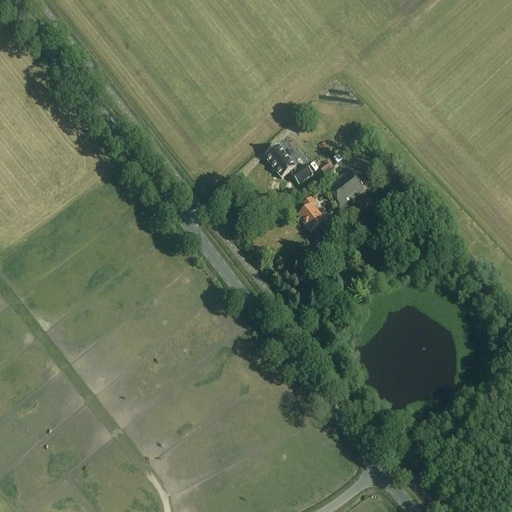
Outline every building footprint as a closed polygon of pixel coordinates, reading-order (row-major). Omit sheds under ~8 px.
[(325,97),(342,113),(352,103),(336,86),(325,97)] [(319,129),(336,151),(345,143),(328,122),(319,129)] [(296,169),(279,148),(265,159),(281,180),(290,173),(293,177),(291,178),(299,187),(312,176),(305,167),(298,173),(295,169),(296,169)] [(363,164),(356,168),(364,183),(372,178),(363,164)] [(324,188),(340,208),(345,204),(346,205),(365,191),(347,170),(324,188)] [(344,214),(339,217),(330,225),(326,221),(324,222),(314,210),(317,208),(312,201),(304,207),(308,212),(298,220),(311,236),(321,228),(327,237),(349,220),(344,214)]
